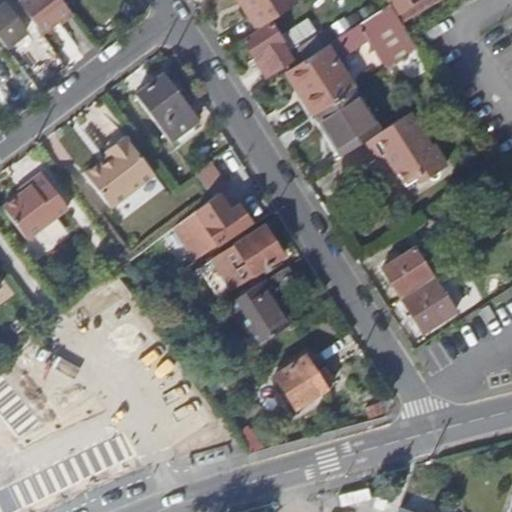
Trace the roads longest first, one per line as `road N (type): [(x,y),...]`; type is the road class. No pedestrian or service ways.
road 1 (residential): [(167,20),(433,433)]
road 2 (residential): [(155,511),(433,433)]
road 3 (residential): [(167,20),(0,146)]
